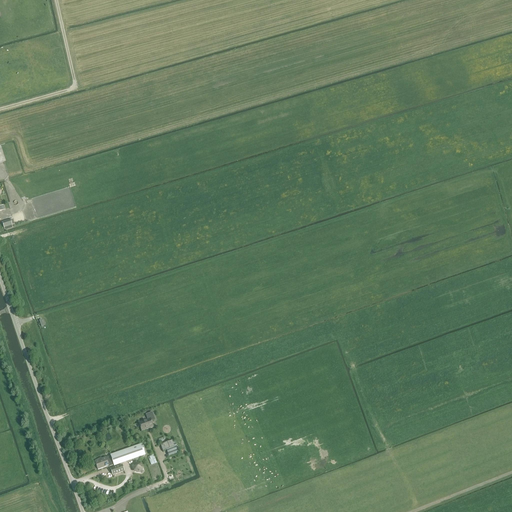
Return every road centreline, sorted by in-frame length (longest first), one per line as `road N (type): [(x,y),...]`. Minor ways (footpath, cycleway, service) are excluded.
road 1 (track): [(0,135),(18,140),(37,168),(511,29)]
road 2 (unclassified): [(81,511),(0,279)]
road 3 (track): [(55,0),(74,83),(0,110)]
